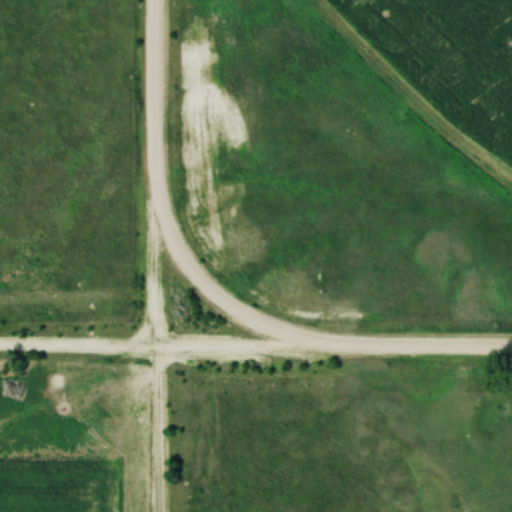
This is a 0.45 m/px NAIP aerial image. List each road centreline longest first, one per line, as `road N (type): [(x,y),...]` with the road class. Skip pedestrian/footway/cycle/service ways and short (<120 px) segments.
road 1 (residential): [(511,342),(311,338),(272,328),(208,287),(164,213),(154,0)]
road 2 (residential): [(343,341),(0,343)]
road 3 (residential): [(161,511),(152,343),(158,173)]
